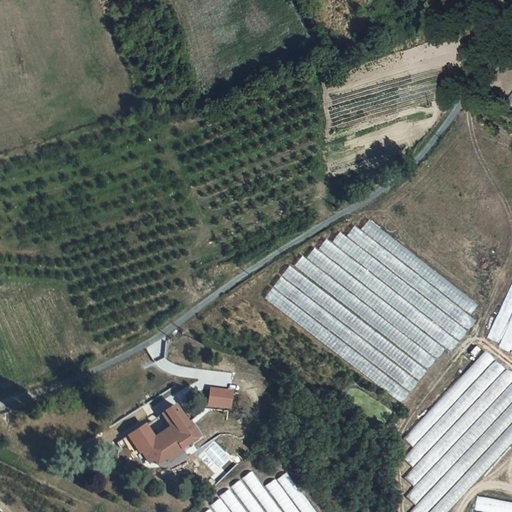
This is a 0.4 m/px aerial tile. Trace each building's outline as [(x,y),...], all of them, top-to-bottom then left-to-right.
[(369,219),(361,229),(471,314),(478,304),(369,219)] [(355,225),(347,236),(468,331),(477,320),(355,225)] [(340,232),(332,242),(460,341),(467,331),(340,232)] [(326,238),(318,249),(451,352),(459,341),(326,238)] [(315,248),(307,258),(438,359),(446,349),(315,248)] [(302,255),(294,266),(429,370),(437,359),(302,255)] [(289,266),(282,276),(420,380),(427,370),(289,266)] [(281,276),(274,287),(412,391),(419,381),(281,276)] [(511,283),(487,337),(499,343),(511,314),(511,283)] [(273,288),(265,298),(403,402),(411,392),(273,288)] [(511,317),(499,347),(510,352),(511,348),(511,317)] [(413,448),(495,360),(485,351),(403,439),(413,448)] [(413,468),(506,369),(496,360),(403,459),(413,468)] [(414,486),(511,381),(511,372),(507,368),(405,478),(414,486)] [(415,505),(511,401),(511,384),(407,497),(415,505)] [(211,386),(208,405),(230,408),(233,388),(211,386)] [(427,511),(511,421),(511,403),(410,511),(427,511)] [(146,460),(149,465),(154,461),(158,466),(167,460),(166,458),(180,449),(181,451),(198,439),(192,429),(189,431),(187,427),(188,426),(173,410),(163,415),(173,425),(167,430),(170,433),(157,443),(145,428),(130,437),(141,452),(145,458),(146,460)] [(447,511),(511,443),(511,422),(429,511),(447,511)] [(180,449),(166,458),(167,460),(170,463),(183,454),(181,451),(180,449)] [(282,511),(252,472),(242,479),(266,511),(282,511)] [(316,511),(287,472),(277,479),(301,511),(316,511)] [(300,511),(276,478),(265,486),(284,511),(300,511)] [(263,511),(240,480),(231,487),(249,511),(263,511)] [(247,511),(230,488),(220,496),(231,511),(247,511)] [(511,511),(511,502),(478,496),(476,510),(486,511),(511,511)] [(229,511),(220,499),(210,506),(214,511),(229,511)]
